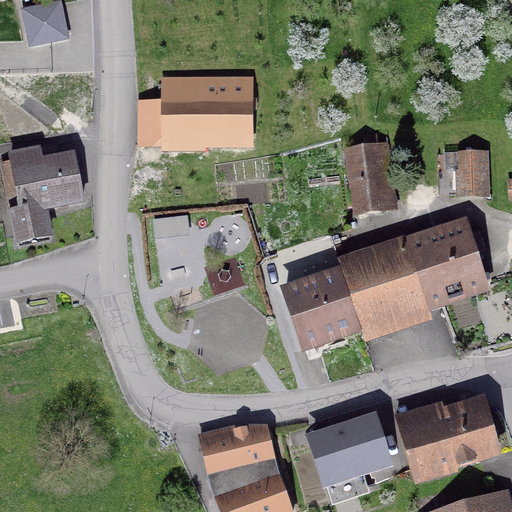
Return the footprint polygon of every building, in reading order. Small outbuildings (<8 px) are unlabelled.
[(201,146),(246,146),(246,110),(252,110),(252,103),(246,103),(246,88),(183,89),(183,81),(162,81),(162,104),(139,104),(139,149),(164,149),(164,145),(201,145),(201,146)] [(353,214),(384,207),(376,147),(345,152),(353,214)] [(41,209),(81,201),(73,159),(33,168),(31,154),(8,158),(10,164),(0,165),(0,167),(15,240),(46,233),(41,209)] [(458,197),(484,196),(483,155),(456,155),(458,197)] [(187,215),(152,219),(154,238),(189,235),(187,215)] [(359,330),(483,290),(465,231),(407,249),(407,250),(340,271),(359,330)] [(302,350),(354,333),(335,276),(283,294),(302,350)] [(411,478),(495,454),(483,411),(398,435),(411,478)] [(323,485),(385,466),(372,424),(310,443),(323,485)] [(199,441),(207,481),(272,468),(273,467),(265,432),(236,432),(199,441)] [(287,511),(272,468),(207,481),(214,501),(217,511),(287,511)] [(498,511),(494,497),(441,511),(498,511)]
